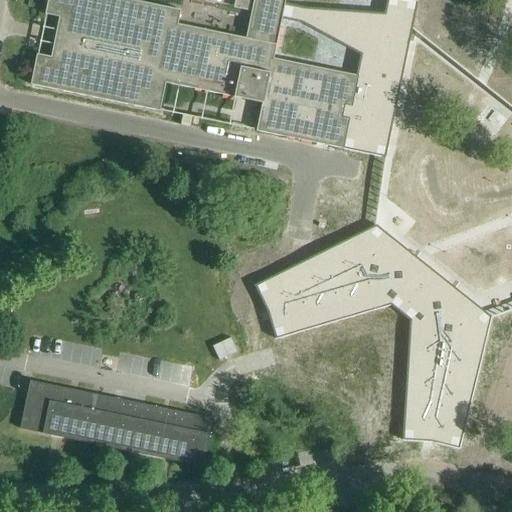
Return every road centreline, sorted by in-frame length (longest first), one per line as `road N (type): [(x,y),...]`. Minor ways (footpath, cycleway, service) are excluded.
road 1 (unclassified): [(0,497),(233,492),(414,470),(488,485)]
road 2 (unclassified): [(0,98),(235,145)]
